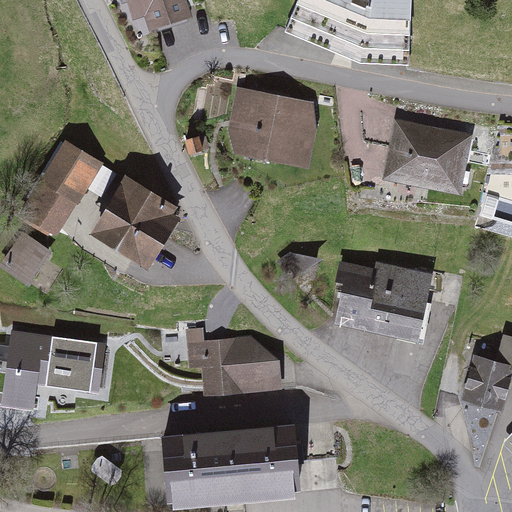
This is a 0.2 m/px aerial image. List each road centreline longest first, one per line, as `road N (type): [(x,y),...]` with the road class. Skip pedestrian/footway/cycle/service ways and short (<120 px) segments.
road 1 (residential): [(484,511),(442,445),(328,347),(280,318),(142,117)]
road 2 (residential): [(142,117),(211,60),(511,103)]
road 3 (unknown): [(0,442),(387,394)]
road 4 (residential): [(142,117),(100,0)]
